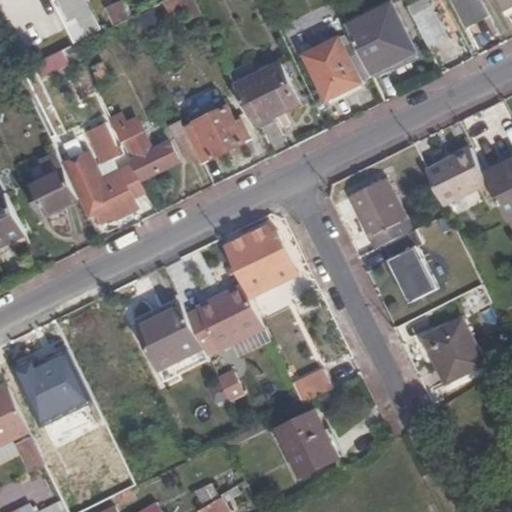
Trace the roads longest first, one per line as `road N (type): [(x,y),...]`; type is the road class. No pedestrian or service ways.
road 1 (residential): [(293,178),(0,321)]
road 2 (residential): [(417,426),(293,178)]
road 3 (residential): [(511,68),(293,178)]
